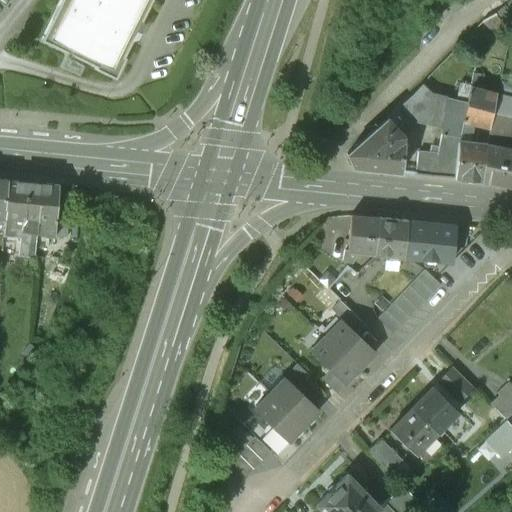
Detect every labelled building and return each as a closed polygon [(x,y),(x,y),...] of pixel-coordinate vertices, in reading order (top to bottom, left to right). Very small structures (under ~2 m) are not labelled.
[(60,0),(41,39),(95,66),(94,68),(115,78),(125,57),(123,56),(132,40),(135,38),(143,24),(141,20),(151,0),(60,0)] [(510,29),(495,13),(493,15),(483,21),(482,22),(507,45),(510,29)] [(482,76),(473,74),(464,115),(463,119),(475,122),(490,125),(491,117),(496,95),(479,91),(482,76)] [(511,82),(500,80),(497,89),(511,92),(511,82)] [(448,98),(421,85),(412,95),(396,109),(405,119),(404,119),(443,129),(447,111),(464,115),(466,102),(448,98)] [(511,99),(496,95),(491,117),(488,137),(486,145),(511,149),(511,147),(511,99)] [(396,109),(347,154),(353,168),(401,172),(404,143),(396,135),(399,132),(395,128),(404,119),(405,119),(396,109)] [(443,129),(437,154),(418,152),(416,174),(454,178),(458,141),(463,119),(464,115),(447,111),(443,129)] [(475,122),(463,119),(458,141),(454,178),(483,181),(486,145),(488,137),(482,136),(482,144),(471,143),(475,122)] [(511,149),(486,145),(483,181),(511,186),(511,149)] [(40,183),(7,180),(6,218),(23,220),(21,229),(36,233),(40,183)] [(58,185),(40,183),(36,233),(54,237),(58,185)] [(379,218),(351,215),(347,250),(375,254),(379,218)] [(407,221),(379,218),(375,254),(383,254),(394,256),(403,257),(407,221)] [(407,221),(403,257),(450,262),(454,227),(407,221)] [(347,267),(333,257),(340,250),(332,242),(317,257),(326,267),(339,275),(347,267)] [(394,256),(383,254),(382,263),(393,265),(394,256)] [(347,267),(339,275),(346,281),(344,284),(348,288),(351,284),(353,285),(359,275),(347,267)] [(425,271),(378,318),(393,333),(440,286),(425,271)] [(366,327),(340,301),(331,311),(339,319),(340,318),(358,336),(366,327)] [(358,336),(340,318),(339,319),(324,334),(359,368),(375,352),(358,336)] [(359,368),(324,334),(310,349),(331,370),(345,383),(359,368)] [(297,364),(284,378),(300,394),(309,384),(305,381),(310,376),(297,364)] [(452,367),(436,382),(458,403),(473,388),(452,367)] [(345,383),(331,370),(321,379),(335,393),(345,383)] [(300,394),(284,378),(269,393),(303,427),(318,411),(300,394)] [(511,385),(508,381),(496,392),(499,395),(490,403),(506,419),(511,413),(511,385)] [(432,387),(410,409),(436,434),(458,412),(432,387)] [(303,427),(269,393),(253,409),(273,429),(288,443),(303,427)] [(410,409),(390,430),(415,455),(436,434),(410,409)] [(511,413),(506,419),(502,423),(511,433),(511,432),(511,413)] [(273,429),(262,441),(276,455),(288,443),(273,429)] [(402,461),(380,440),(368,451),(389,473),(402,461)] [(347,473),(336,484),(332,482),(328,484),(326,486),(325,489),(326,493),(315,504),(323,511),(377,511),(381,509),(347,473)]
